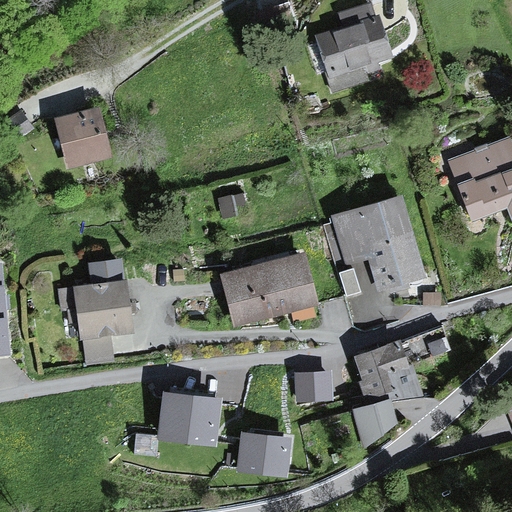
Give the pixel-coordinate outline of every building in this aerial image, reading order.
[(378,17),(374,3),(340,11),(343,25),(314,32),(328,90),(355,84),(352,70),(394,60),(383,16),(378,17)] [(103,102),(57,113),(69,167),(115,156),(103,102)] [(28,109),(14,117),(23,134),(38,126),(28,109)] [(511,138),(451,157),(470,219),(505,208),(511,229),(511,138)] [(243,192),(217,197),(221,217),(247,211),(243,192)] [(403,196),(329,214),(342,265),(367,259),(375,292),(425,280),(403,196)] [(308,252),(219,272),(231,324),(284,312),(286,323),(313,317),(310,306),(320,304),(308,252)] [(91,257),(91,277),(127,276),(126,256),(91,257)] [(0,355),(14,355),(12,313),(7,313),(5,260),(0,260),(0,355)] [(352,268),(336,273),(343,297),(359,293),(352,268)] [(135,336),(133,281),(57,284),(57,306),(65,305),(65,321),(78,321),(79,356),(109,355),(108,337),(135,336)] [(434,292),(419,293),(419,306),(434,306),(434,292)] [(450,351),(443,328),(402,340),(355,355),(368,397),(391,389),(385,371),(409,363),(450,351)] [(331,373),(296,375),(297,399),(332,398),(331,373)] [(190,397),(166,394),(161,437),(215,445),(221,400),(190,397)] [(388,398),(349,408),(362,449),(397,423),(388,398)] [(290,439),(245,435),(240,469),(285,476),(287,460),(290,439)]
